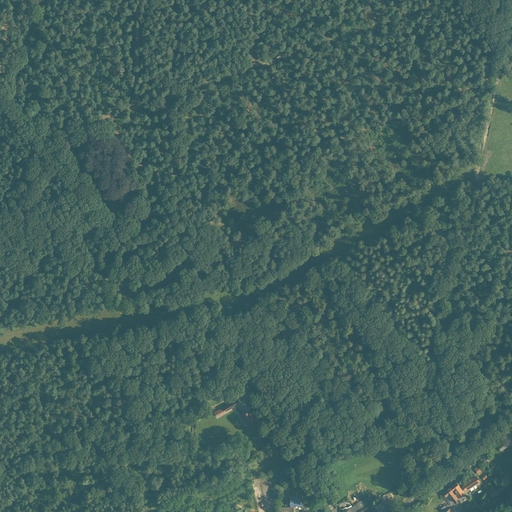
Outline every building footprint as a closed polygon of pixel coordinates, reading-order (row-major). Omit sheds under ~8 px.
[(225,412),(228,410),(230,408),(231,408),(238,404),(235,399),(233,401),(223,407),(225,412)] [(247,426),(249,424),(256,419),(249,411),(243,415),(241,417),(247,426)] [(477,476),(472,479),(461,486),(464,491),(466,489),(468,491),(472,488),(481,481),(477,476)] [(484,485),(485,487),(493,499),(505,491),(500,483),(497,485),(494,480),(493,479),(490,481),(491,482),(494,487),(492,488),(489,484),(488,483),(484,485)] [(456,483),(450,488),(453,491),(454,491),(454,490),(458,495),(463,491),(456,483)] [(454,491),(453,491),(450,488),(444,493),(446,496),(449,495),(454,502),(458,499),(453,492),(454,491)] [(291,507),(280,507),(279,511),(294,511),(294,506),(302,506),(302,497),(291,497),(291,507)] [(370,502),(359,510),(359,511),(364,511),(373,507),(370,502)]
